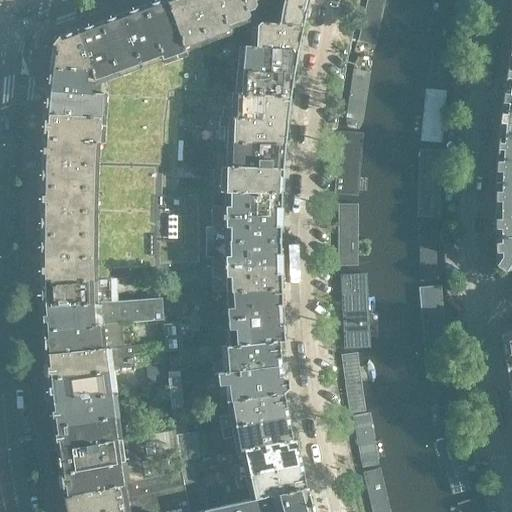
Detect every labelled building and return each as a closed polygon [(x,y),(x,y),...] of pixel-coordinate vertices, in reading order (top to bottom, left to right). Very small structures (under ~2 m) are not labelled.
[(195,79),(166,0),(156,0),(144,5),(176,93),(187,90),(195,79)] [(211,57),(190,0),(166,0),(195,79),(206,63),(211,57)] [(235,48),(229,32),(217,0),(190,0),(211,57),(235,48)] [(253,24),(248,9),(244,0),(217,0),(229,32),(253,24)] [(244,0),(248,9),(254,7),(256,2),(255,0),(244,0)] [(305,9),(307,0),(282,0),(277,24),(302,25),(305,9)] [(367,0),(357,48),(376,52),(388,0),(367,0)] [(433,0),(423,79),(447,82),(457,0),(433,0)] [(176,93),(144,5),(122,13),(152,94),(168,96),(176,93)] [(152,94),(122,13),(100,20),(126,91),(152,94)] [(175,189),(176,165),(166,165),(168,107),(168,96),(152,94),(126,91),(100,20),(58,36),(52,43),(45,100),(43,129),(42,149),(41,168),(40,187),(40,206),(39,225),(40,244),(40,263),(40,283),(106,280),(157,276),(156,271),(171,270),(208,268),(209,268),(210,190),(175,189)] [(297,49),(302,25),(277,24),(261,21),(253,24),(229,32),(235,48),(238,47),(242,47),(297,49)] [(293,72),(297,49),(242,47),(241,62),(232,61),(232,70),(293,72)] [(346,116),(346,118),(347,121),(348,123),(349,125),(351,126),(354,130),(358,128),(360,126),(362,125),(363,123),(365,121),(366,119),(366,116),(373,67),(373,65),(372,62),(371,61),(367,60),(364,59),(362,59),(358,60),(356,60),(355,62),(354,64),(346,113),(346,116)] [(511,86),(511,62),(507,61),(503,85),(511,86)] [(290,96),(240,95),(231,94),(207,94),(206,63),(195,79),(187,90),(176,93),(168,96),(168,107),(220,109),(219,118),(287,120),(290,96)] [(290,96),(293,72),(232,70),(232,80),(241,80),(240,95),(290,96)] [(511,86),(503,85),(501,109),(511,110),(511,86)] [(421,142),(443,144),(448,91),(426,90),(421,142)] [(511,135),(511,110),(501,109),(498,133),(511,135)] [(284,144),(287,120),(219,118),(219,127),(231,127),(230,143),(284,144)] [(334,194),(359,196),(363,132),(338,130),(334,194)] [(511,159),(511,135),(498,133),(496,157),(511,159)] [(282,168),(284,144),(230,143),(230,158),(214,157),(214,166),(282,168)] [(416,217),(440,217),(440,149),(416,149),(416,217)] [(511,183),(511,159),(496,157),(494,181),(511,183)] [(280,192),(282,168),(214,166),(213,190),(280,192)] [(511,183),(494,181),(494,209),(511,209),(511,183)] [(279,240),(280,226),(280,216),(280,192),(213,190),(210,190),(209,268),(280,264),(279,240)] [(357,203),(339,203),(340,266),(358,266),(357,203)] [(511,235),(511,209),(494,209),(494,236),(511,235)] [(440,282),(437,222),(419,223),(422,283),(440,282)] [(511,235),(494,236),(495,264),(495,265),(503,270),(504,270),(511,266),(511,235)] [(280,264),(209,268),(208,268),(209,278),(227,277),(228,292),(229,292),(281,288),(280,264)] [(173,297),(171,270),(156,271),(157,276),(158,298),(173,297)] [(343,348),(369,347),(366,272),(340,273),(343,348)] [(108,301),(106,280),(40,283),(41,304),(108,301)] [(450,365),(443,287),(420,289),(427,367),(450,365)] [(282,314),(281,288),(229,292),(230,308),(224,309),(225,318),(282,314)] [(175,319),(173,297),(158,298),(160,321),(160,324),(175,322),(175,319)] [(160,321),(158,298),(108,301),(41,304),(42,313),(43,331),(100,326),(110,325),(148,322),(160,321)] [(284,340),(282,314),(225,318),(226,328),(232,328),(234,344),(279,341),(284,340)] [(179,349),(175,322),(160,324),(163,341),(164,351),(179,349)] [(101,349),(100,326),(43,331),(45,354),(101,349)] [(511,355),(511,330),(500,335),(504,358),(511,355)] [(281,366),(280,355),(279,341),(234,344),(224,345),(225,361),(212,362),(213,376),(217,375),(281,366)] [(103,369),(101,349),(45,354),(47,378),(103,369)] [(182,380),(179,349),(164,351),(165,359),(168,382),(182,380)] [(358,352),(341,354),(349,414),(366,412),(358,352)] [(289,387),(288,378),(287,378),(282,375),(282,374),(281,366),(217,375),(218,385),(227,384),(228,400),(230,400),(284,392),(284,391),(288,387),(289,387)] [(116,390),(112,367),(103,369),(47,378),(51,400),(106,392),(116,390)] [(451,371),(430,375),(439,427),(460,423),(451,371)] [(187,408),(183,381),(182,380),(168,382),(173,410),(187,408)] [(113,438),(110,415),(106,392),(51,400),(58,446),(113,438)] [(288,415),(287,406),(286,406),(284,392),(230,400),(233,416),(219,419),(221,428),(288,415)] [(192,434),(187,408),(173,410),(176,428),(177,436),(192,434)] [(373,414),(354,417),(363,468),(382,465),(373,414)] [(293,439),(290,425),(288,415),(221,428),(223,438),(237,435),(240,449),(244,448),(293,439)] [(179,451),(177,436),(176,428),(113,438),(58,446),(61,469),(154,455),(179,451)] [(460,432),(436,438),(451,497),(475,491),(460,432)] [(195,457),(192,434),(177,436),(179,451),(181,460),(195,457)] [(302,462),(300,453),(299,453),(296,438),(293,439),(244,448),(247,464),(233,467),(235,477),(302,462)] [(158,481),(154,455),(61,469),(65,496),(158,481)] [(200,485),(195,457),(181,460),(183,477),(185,487),(200,485)] [(306,486),(303,471),(302,462),(235,477),(237,487),(251,484),(254,498),(306,486)] [(390,511),(381,468),(363,472),(371,511),(390,511)] [(188,511),(185,487),(183,477),(158,481),(65,496),(67,511),(188,511)] [(204,510),(200,485),(185,487),(188,511),(192,511),(201,510),(204,510)] [(312,511),(308,497),(309,497),(306,486),(254,498),(204,510),(201,510),(201,511),(312,511)] [(482,511),(477,494),(461,498),(465,511),(482,511)]
